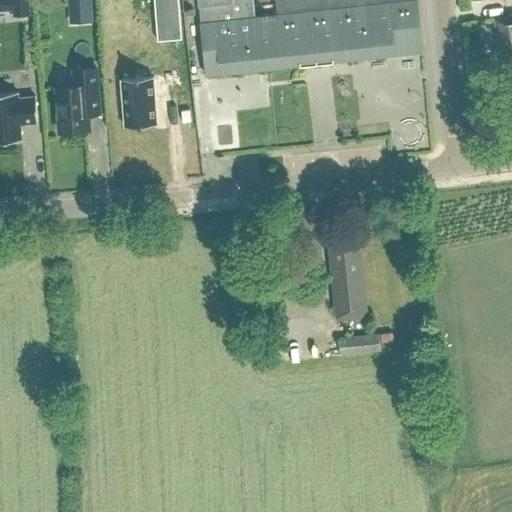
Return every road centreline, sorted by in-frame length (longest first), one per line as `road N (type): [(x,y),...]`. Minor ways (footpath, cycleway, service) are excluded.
road 1 (tertiary): [(459,166),(0,215)]
road 2 (unclassified): [(455,130),(442,0)]
